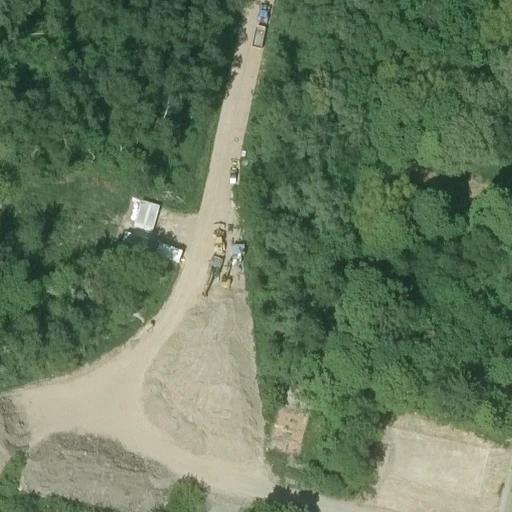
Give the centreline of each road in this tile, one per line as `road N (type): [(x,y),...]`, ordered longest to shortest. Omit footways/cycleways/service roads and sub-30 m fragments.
road 1 (track): [(261,0),(210,278),(147,371),(107,401),(0,419)]
road 2 (track): [(10,418),(347,511)]
